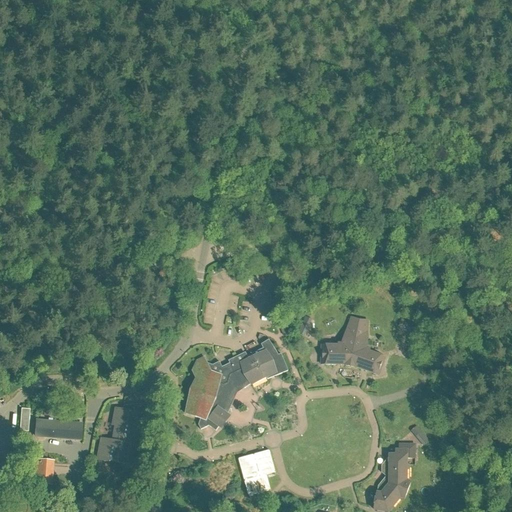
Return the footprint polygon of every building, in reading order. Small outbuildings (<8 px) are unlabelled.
[(304,337),(312,320),(307,318),(299,335),(304,337)] [(339,346),(322,346),(322,365),(347,366),(348,365),(355,367),(379,376),(386,358),(370,352),(370,350),(367,349),(368,321),(360,321),(352,318),(342,345),(339,344),(339,346)] [(415,330),(417,326),(402,320),(400,324),(415,330)] [(219,427),(220,428),(226,423),(229,416),(224,412),(235,389),(239,390),(243,388),(244,389),(251,385),(252,386),(267,379),(267,380),(288,372),(281,355),(278,356),(269,340),(261,345),(263,349),(247,357),(247,356),(241,358),(240,356),(228,361),(230,364),(222,368),(220,362),(213,366),(207,364),(204,358),(197,362),(192,372),(196,380),(191,391),(186,414),(201,420),(199,426),(201,430),(209,427),(216,432),(219,427)] [(149,424),(147,403),(123,406),(122,410),(115,408),(112,425),(115,426),(112,441),(101,439),(96,460),(108,462),(108,461),(130,465),(133,453),(126,451),(127,444),(132,443),(134,436),(135,436),(137,424),(149,424)] [(21,410),(19,432),(28,432),(29,410),(21,410)] [(82,424),(53,422),(52,422),(52,420),(47,419),(47,422),(35,421),(33,439),(80,442),(82,424)] [(424,447),(430,442),(417,427),(411,432),(424,447)] [(269,450),(238,459),(248,496),(270,490),(266,475),(275,473),(269,450)] [(390,471),(390,484),(382,494),(377,493),(374,510),(383,511),(389,511),(401,498),(405,499),(411,483),(409,482),(409,465),(407,465),(408,450),(396,450),(396,455),(390,455),(390,460),(388,460),(388,471),(390,471)] [(40,453),(39,461),(34,461),(33,475),(37,476),(36,489),(51,490),(53,462),(46,462),(46,453),(40,453)] [(33,458),(24,457),(24,468),(33,468),(33,458)]
